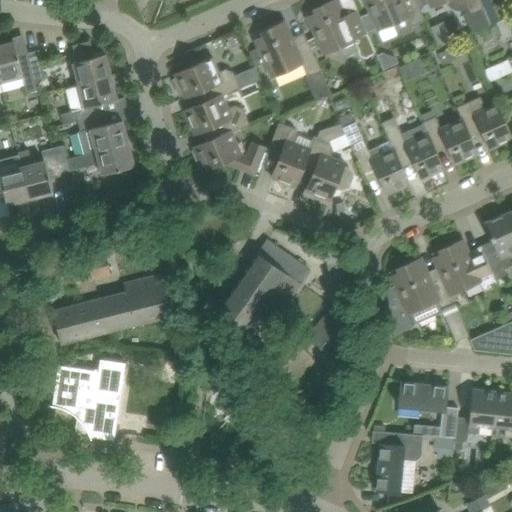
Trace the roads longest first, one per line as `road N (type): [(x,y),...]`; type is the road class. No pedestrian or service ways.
road 1 (residential): [(61,476),(318,511)]
road 2 (residential): [(61,476),(1,377),(16,257)]
road 3 (residential): [(368,244),(233,191),(167,188)]
road 4 (residential): [(16,257),(37,236),(149,208),(167,188)]
road 5 (residential): [(318,511),(373,351)]
road 6 (residential): [(511,174),(368,244)]
road 7 (residential): [(167,188),(141,76),(148,45)]
road 8 (residential): [(511,366),(373,351)]
